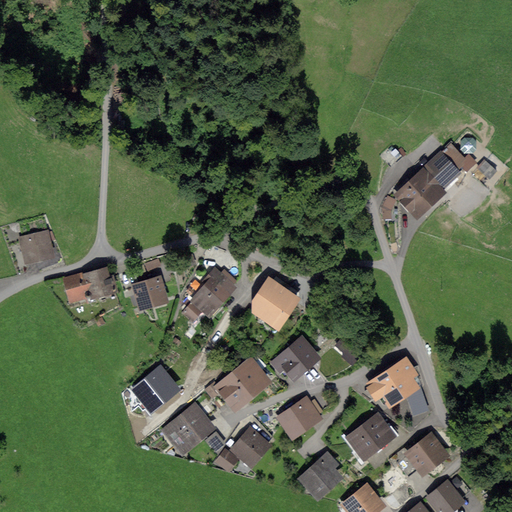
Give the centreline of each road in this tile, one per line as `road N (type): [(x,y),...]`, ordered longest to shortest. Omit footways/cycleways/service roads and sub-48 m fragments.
road 1 (residential): [(103,260),(202,239),(347,178),(373,211),(443,411),(470,430),(511,413)]
road 2 (unclassified): [(103,260),(105,0)]
